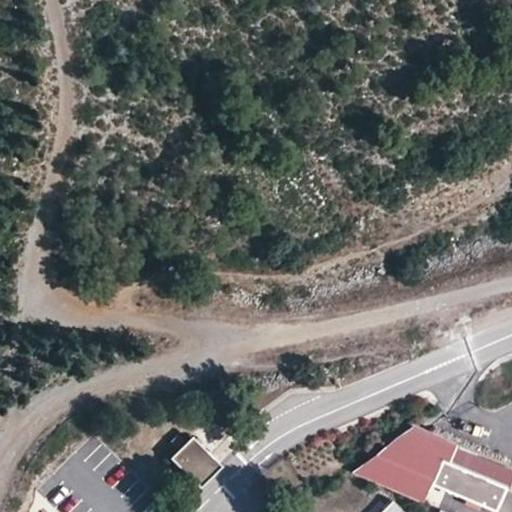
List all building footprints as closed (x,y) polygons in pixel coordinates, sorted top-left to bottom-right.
[(392,435),(441,457),(502,483),(509,465),(454,442),(456,439),(411,420),(392,435)] [(215,459),(185,430),(165,451),(195,480),(215,459)] [(430,482),(415,476),(426,451),(392,435),(351,471),(423,501),(430,482)] [(430,482),(441,457),(426,451),(415,476),(430,482)] [(502,483),(441,457),(430,482),(493,507),(502,483)] [(406,511),(388,493),(368,511),(406,511)]
